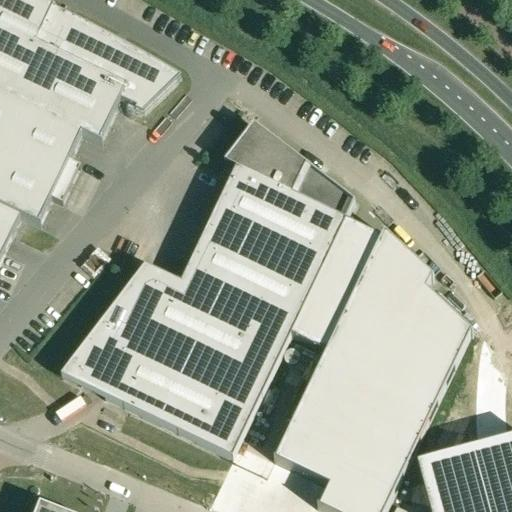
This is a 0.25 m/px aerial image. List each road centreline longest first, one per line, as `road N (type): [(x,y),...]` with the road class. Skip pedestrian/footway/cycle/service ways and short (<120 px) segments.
road 1 (tertiary): [(311,0),(424,77),(511,158)]
road 2 (unclassified): [(189,511),(0,438)]
road 3 (tertiary): [(511,101),(387,0)]
